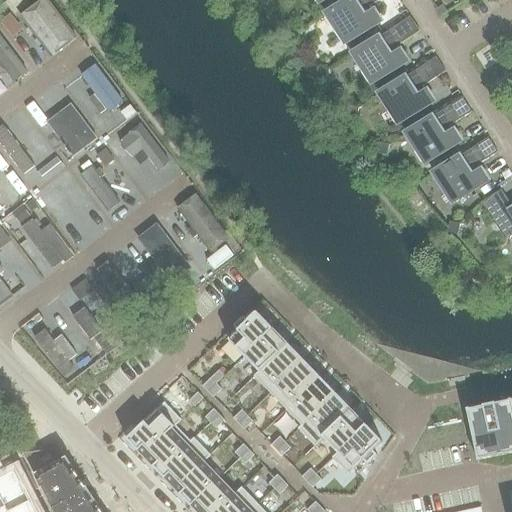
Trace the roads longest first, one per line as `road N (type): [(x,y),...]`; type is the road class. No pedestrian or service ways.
road 1 (residential): [(0,330),(188,183)]
road 2 (residential): [(150,511),(0,359)]
